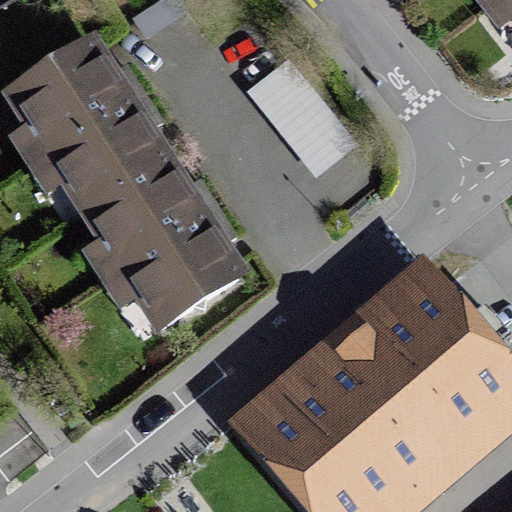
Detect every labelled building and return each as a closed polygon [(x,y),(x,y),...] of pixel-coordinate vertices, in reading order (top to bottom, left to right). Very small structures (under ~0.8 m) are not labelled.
[(14,101),(50,157),(127,106),(91,51),(14,101)] [(295,77),(259,104),(317,182),(353,156),(295,77)] [(165,164),(127,106),(50,157),(88,215),(165,164)] [(201,221),(165,164),(88,215),(123,270),(201,221)] [(238,279),(201,221),(123,270),(160,328),(238,279)] [(326,352),(245,420),(322,511),(419,511),(444,491),(426,469),(511,396),(511,386),(435,296),(344,373),(326,352)]
